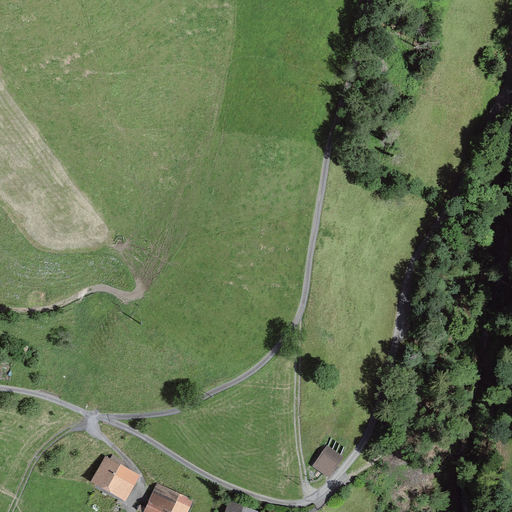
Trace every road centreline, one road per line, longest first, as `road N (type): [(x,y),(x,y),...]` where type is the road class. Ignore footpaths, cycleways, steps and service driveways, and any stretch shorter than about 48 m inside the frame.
road 1 (residential): [(0,389),(103,417),(247,495),(306,501),(356,463),(376,420),(415,261),(491,112),(511,95)]
road 2 (track): [(368,0),(297,316),(257,366),(175,412),(103,417),(59,437),(9,511)]
road 3 (track): [(297,316),(295,408),(306,501)]
